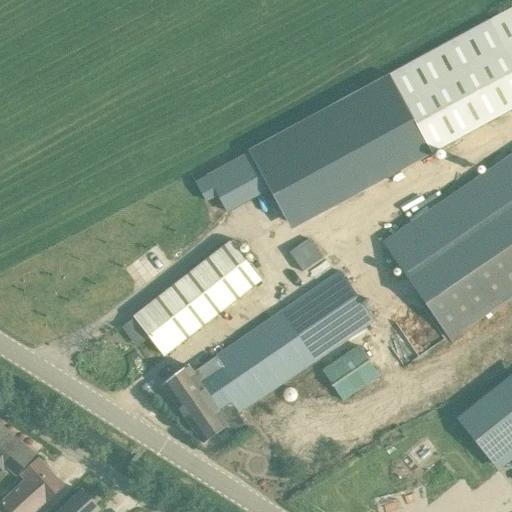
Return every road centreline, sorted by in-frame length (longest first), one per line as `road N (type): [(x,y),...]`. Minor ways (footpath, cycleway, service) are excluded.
road 1 (tertiary): [(268,511),(0,337)]
road 2 (unclassified): [(178,511),(0,402)]
